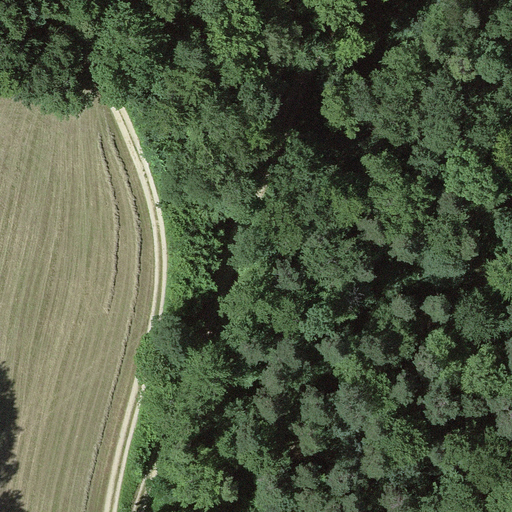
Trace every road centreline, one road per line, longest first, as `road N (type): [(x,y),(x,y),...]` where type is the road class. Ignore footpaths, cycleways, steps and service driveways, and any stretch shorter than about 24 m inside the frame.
road 1 (track): [(350,0),(253,207),(142,511)]
road 2 (track): [(75,0),(156,223),(162,279),(106,511)]
road 3 (track): [(240,511),(372,365),(511,258)]
